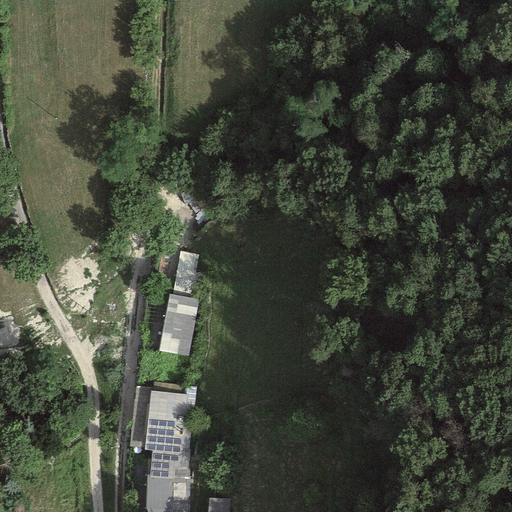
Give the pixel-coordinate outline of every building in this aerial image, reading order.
[(198,255),(179,252),(172,290),(198,295),(202,273),(195,272),(198,255)] [(198,301),(168,295),(157,351),(188,357),(198,301)] [(196,387),(153,383),(152,389),(135,387),(129,445),(144,447),(143,450),(151,451),(190,455),(196,387)] [(185,511),(190,455),(151,451),(150,476),(146,475),(143,511),(185,511)] [(229,511),(231,499),(209,497),(207,511),(229,511)]
